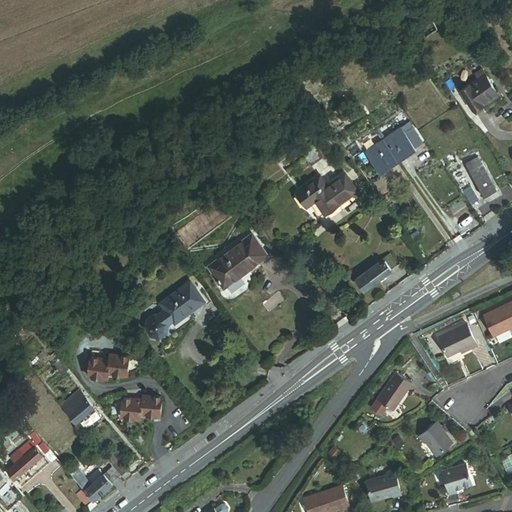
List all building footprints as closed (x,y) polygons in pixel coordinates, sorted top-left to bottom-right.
[(500,92),(482,69),(475,74),(480,81),(463,93),(476,110),(500,92)] [(412,122),(370,151),(385,174),(427,144),(412,122)] [(318,144),(304,154),(312,166),(326,156),(318,144)] [(498,192),(479,158),(468,165),(486,198),(498,192)] [(318,175),(297,190),(305,202),(315,195),(324,207),(354,186),(343,171),(325,184),(318,175)] [(253,236),(211,266),(225,286),(267,256),(253,236)] [(396,250),(362,275),(371,286),(404,261),(396,250)] [(176,321),(205,300),(192,283),(162,306),(166,311),(156,318),(153,317),(146,322),(145,330),(150,337),(158,338),(165,333),(166,325),(174,319),(176,321)] [(456,291),(449,295),(453,300),(459,296),(456,291)] [(511,302),(483,316),(493,337),(511,327),(511,302)] [(471,316),(466,319),(469,326),(474,323),(471,316)] [(466,325),(437,339),(447,358),(460,352),(461,354),(477,347),(466,325)] [(99,361),(89,361),(89,378),(108,379),(108,378),(109,375),(124,375),(128,375),(128,357),(119,356),(119,357),(109,357),(109,362),(99,362),(99,361)] [(60,361),(54,366),(63,376),(69,371),(60,361)] [(387,406),(393,411),(412,384),(396,372),(377,399),(387,406)] [(80,390),(61,407),(77,425),(84,419),(89,415),(96,409),(80,390)] [(132,402),(123,402),(122,419),(142,420),(142,419),(142,416),(158,416),(162,416),(162,398),(152,397),(152,399),(142,398),(142,404),(132,403),(132,402)] [(377,399),(370,408),(381,416),(387,406),(377,399)] [(93,418),(89,415),(84,419),(87,423),(93,418)] [(425,441),(435,454),(451,442),(441,429),(442,429),(437,422),(421,434),(425,441)] [(8,474),(15,481),(43,457),(31,443),(10,461),(15,467),(8,473),(8,474)] [(51,451),(45,445),(40,449),(46,455),(51,451)] [(73,477),(84,490),(78,495),(88,506),(128,471),(111,453),(106,458),(113,467),(104,475),(92,485),(88,481),(80,471),(73,477)] [(511,457),(503,462),(511,480),(511,457)] [(76,467),(69,473),(73,477),(80,471),(76,467)] [(465,468),(442,475),(449,499),(457,496),(456,494),(472,489),(465,468)] [(100,470),(88,481),(92,485),(104,475),(100,470)] [(384,478),(365,482),(369,502),(390,497),(390,495),(397,493),(392,472),(384,474),(384,478)] [(340,487),(305,504),(308,511),(336,511),(341,510),(342,511),(343,511),(350,509),(340,487)] [(217,511),(210,503),(199,511),(217,511)]
